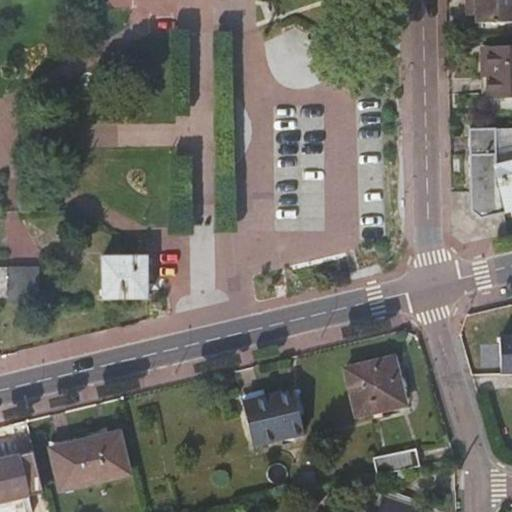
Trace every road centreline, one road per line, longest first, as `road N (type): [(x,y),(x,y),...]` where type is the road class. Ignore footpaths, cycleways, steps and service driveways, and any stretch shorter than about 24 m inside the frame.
road 1 (residential): [(0,390),(431,286)]
road 2 (residential): [(422,0),(431,286)]
road 3 (residential): [(431,286),(476,491)]
